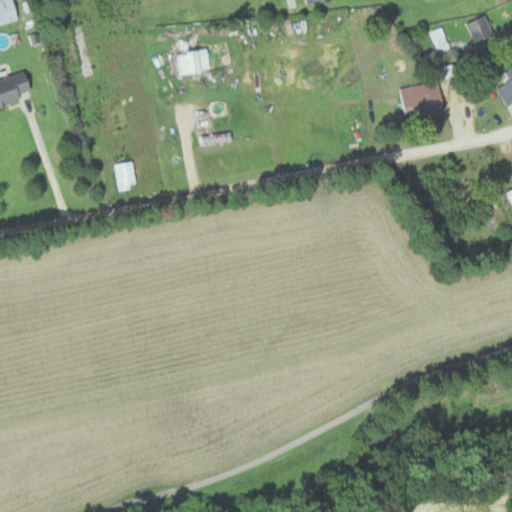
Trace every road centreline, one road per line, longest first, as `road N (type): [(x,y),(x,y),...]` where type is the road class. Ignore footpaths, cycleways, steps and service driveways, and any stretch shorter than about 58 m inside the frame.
road 1 (residential): [(0,238),(511,134)]
road 2 (residential): [(511,352),(401,390),(265,461),(117,511)]
